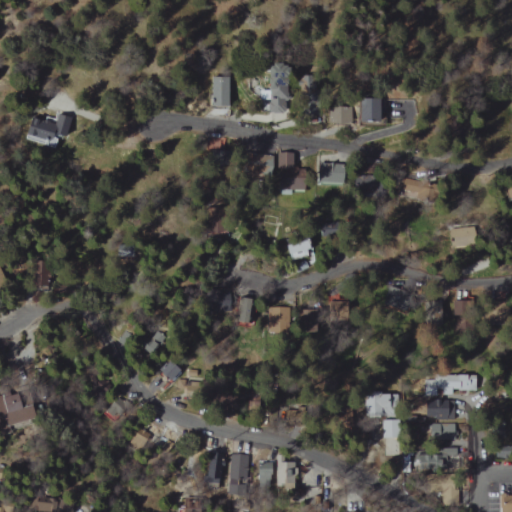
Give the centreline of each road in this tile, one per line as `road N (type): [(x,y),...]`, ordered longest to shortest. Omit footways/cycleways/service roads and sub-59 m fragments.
road 1 (residential): [(417,511),(268,440),(160,412),(76,307),(58,304),(0,331)]
road 2 (residential): [(511,163),(459,169),(210,123),(156,128)]
road 3 (residential): [(511,281),(431,279),(387,263),(289,284),(237,279)]
